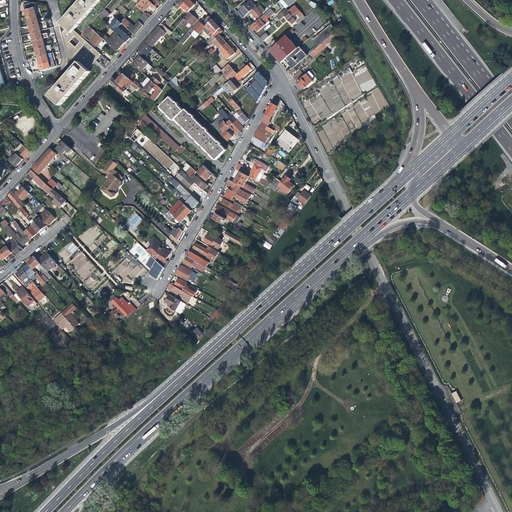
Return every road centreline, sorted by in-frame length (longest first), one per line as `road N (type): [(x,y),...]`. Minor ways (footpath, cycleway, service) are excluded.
road 1 (unclassified): [(493,502),(277,77)]
road 2 (primary): [(271,299),(45,511)]
road 3 (primary): [(271,299),(121,421),(28,477)]
road 4 (primary): [(171,409),(342,256)]
road 5 (motorway): [(395,0),(511,147)]
road 6 (residential): [(172,0),(56,130)]
road 7 (primary): [(396,184),(271,299)]
road 8 (primary): [(63,511),(171,409)]
road 9 (motorway): [(511,117),(420,0)]
road 10 (residential): [(56,130),(26,80),(13,0)]
road 11 (residential): [(154,292),(223,172)]
road 12 (primary): [(83,511),(171,409)]
